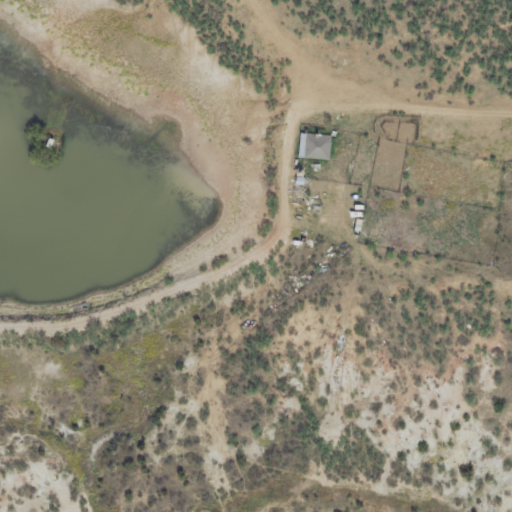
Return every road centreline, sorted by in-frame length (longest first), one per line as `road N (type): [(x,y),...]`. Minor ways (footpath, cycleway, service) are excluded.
road 1 (residential): [(0,373),(85,371),(295,268),(326,87)]
road 2 (residential): [(259,0),(326,87),(511,92)]
